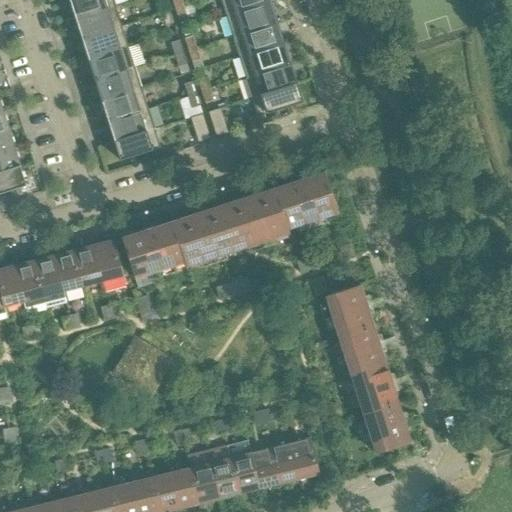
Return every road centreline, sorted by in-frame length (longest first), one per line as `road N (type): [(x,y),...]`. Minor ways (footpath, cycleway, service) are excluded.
road 1 (residential): [(352,123),(462,468),(337,511)]
road 2 (residential): [(90,208),(352,123)]
road 3 (residential): [(24,0),(90,208)]
road 4 (residential): [(313,0),(352,123)]
